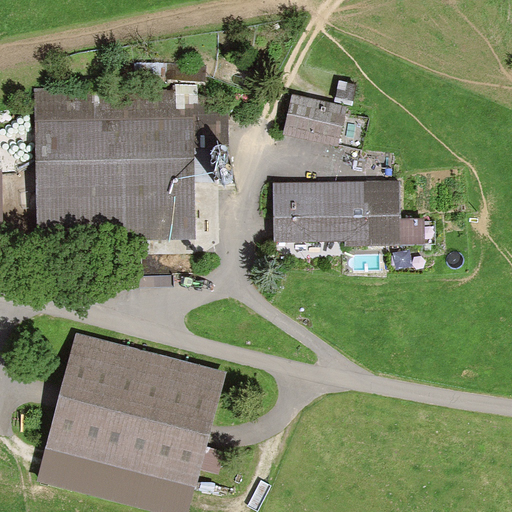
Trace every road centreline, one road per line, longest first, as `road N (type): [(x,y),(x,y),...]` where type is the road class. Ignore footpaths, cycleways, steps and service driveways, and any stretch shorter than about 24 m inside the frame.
road 1 (track): [(0,294),(353,384)]
road 2 (track): [(353,384),(282,321),(226,286),(256,210),(266,152)]
road 3 (track): [(330,0),(284,78),(266,152)]
road 4 (track): [(511,409),(353,384)]
